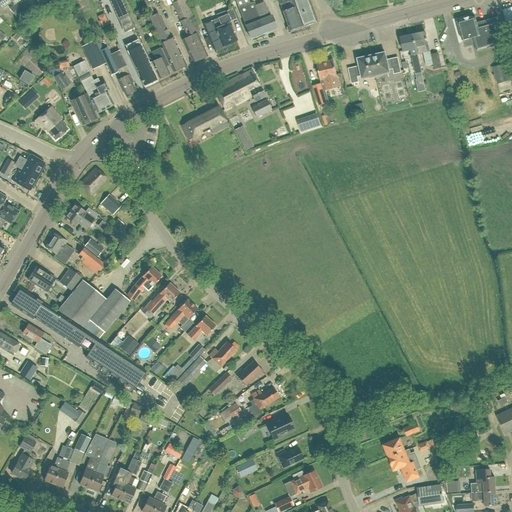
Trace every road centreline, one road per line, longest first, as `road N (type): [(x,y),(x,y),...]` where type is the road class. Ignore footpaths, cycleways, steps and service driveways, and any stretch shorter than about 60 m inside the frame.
road 1 (residential): [(356,511),(313,389),(195,274),(96,140)]
road 2 (tertiary): [(96,140),(134,106),(218,67),(334,33)]
road 3 (tertiary): [(0,289),(72,163)]
road 4 (tertiary): [(334,33),(454,0)]
